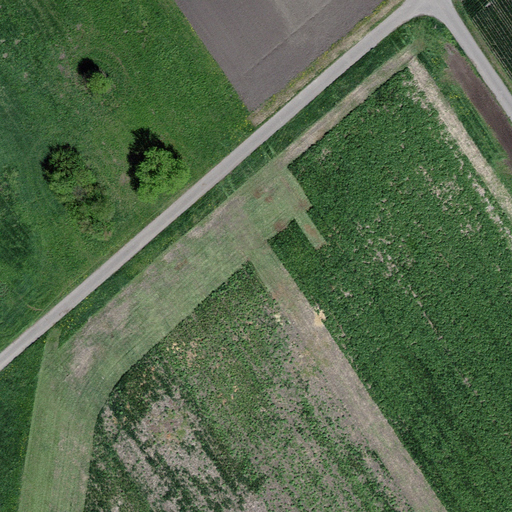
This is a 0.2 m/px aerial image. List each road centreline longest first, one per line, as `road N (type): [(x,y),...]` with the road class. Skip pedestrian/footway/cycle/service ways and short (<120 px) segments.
road 1 (track): [(0,367),(422,0)]
road 2 (track): [(511,113),(436,0)]
